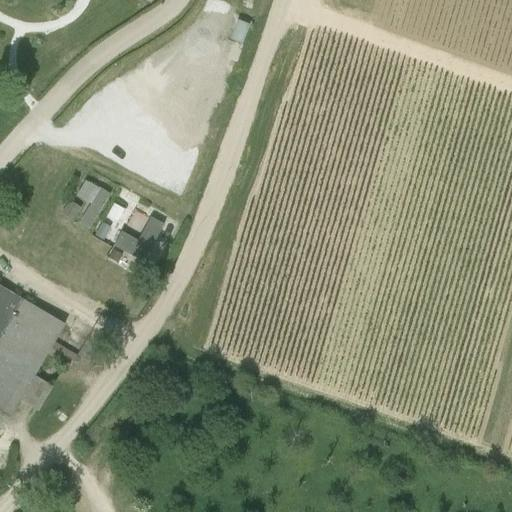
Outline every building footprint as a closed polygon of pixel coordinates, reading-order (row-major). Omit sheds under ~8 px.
[(50,0),(71,9),(74,0),(50,0)] [(230,40),(241,44),(248,26),(237,21),(230,40)] [(79,222),(90,229),(111,193),(85,178),(76,194),(91,202),(79,222)] [(78,222),(89,203),(76,194),(64,214),(78,222)] [(112,245),(143,261),(164,222),(150,215),(137,240),(119,231),(112,245)] [(64,326),(0,288),(0,410),(10,416),(46,355),(69,369),(77,357),(53,343),(64,326)]
